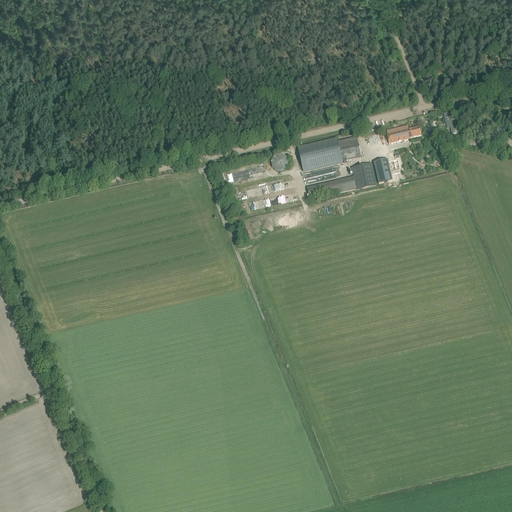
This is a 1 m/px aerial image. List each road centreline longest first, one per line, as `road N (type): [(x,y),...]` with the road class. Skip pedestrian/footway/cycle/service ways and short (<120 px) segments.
road 1 (track): [(0,205),(445,105)]
road 2 (track): [(313,436),(200,159)]
road 3 (track): [(0,248),(56,387)]
road 4 (track): [(56,387),(105,511)]
